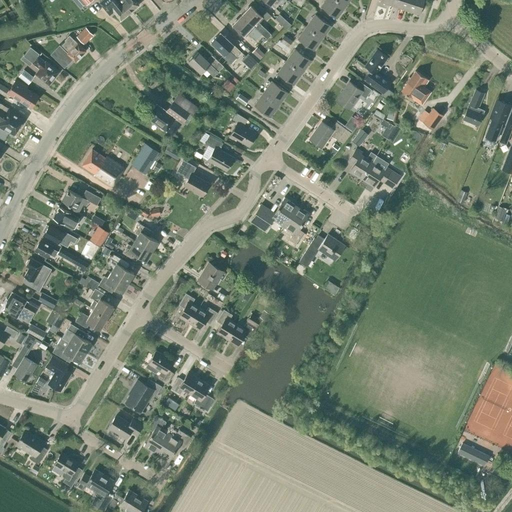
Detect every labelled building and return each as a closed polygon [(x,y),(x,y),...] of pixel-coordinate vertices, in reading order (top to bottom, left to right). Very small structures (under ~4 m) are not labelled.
[(101,0),(99,3),(109,15),(113,11),(120,20),(129,12),(119,0),(101,0)] [(119,0),(129,12),(138,5),(134,0),(119,0)] [(336,18),(345,6),(336,0),(324,0),(320,6),(336,18)] [(406,10),(409,0),(394,0),(393,6),(406,10)] [(409,0),(406,10),(419,15),(423,0),(409,0)] [(256,29),(261,33),(266,38),(270,34),(258,22),(262,17),(261,16),(261,15),(250,5),(248,6),(244,9),(245,10),(241,15),(256,29)] [(286,29),(290,24),(279,14),(274,18),(286,29)] [(306,26),(322,38),(331,26),(314,14),(306,26)] [(255,40),(261,33),(256,29),(241,15),(236,19),(236,18),(232,22),(233,23),(232,24),(243,35),(243,34),(245,36),(247,33),(255,40)] [(84,44),(93,35),(85,26),(76,36),(84,44)] [(313,50),(322,38),(306,26),(297,38),(313,50)] [(230,63),(241,52),(233,44),(220,32),(210,42),(223,54),(221,55),(230,63)] [(69,35),(64,40),(65,41),(60,46),(59,45),(50,54),(63,67),(72,59),(75,61),(85,51),(76,42),(69,35)] [(288,47),(292,41),(284,35),(279,41),(288,47)] [(23,55),(39,68),(35,73),(48,84),(58,71),(45,61),(37,55),(38,53),(30,46),(23,55)] [(259,59),(264,54),(256,47),(251,52),(259,59)] [(285,61),(302,72),(310,60),(294,48),(285,61)] [(388,100),(393,92),(386,87),(390,82),(376,72),(387,57),(376,49),(364,65),(370,69),(363,79),(382,92),(380,94),(388,100)] [(206,60),(197,51),(188,61),(200,73),(204,68),(213,76),(223,66),(211,55),(206,60)] [(255,65),(260,60),(250,51),(245,56),(255,65)] [(293,84),(302,72),(285,61),(277,73),(293,84)] [(28,84),(34,77),(23,69),(18,76),(28,84)] [(423,87),(428,79),(415,70),(401,90),(414,99),(421,103),(430,91),(423,87)] [(9,89),(7,93),(18,100),(30,107),(38,95),(26,88),(27,86),(16,78),(9,89)] [(228,91),(234,84),(227,79),(222,85),(228,91)] [(262,93),(278,104),(287,92),(271,81),(262,93)] [(371,90),(359,81),(355,86),(349,81),(335,100),(348,109),(359,94),(365,98),(371,90)] [(477,125),(482,113),(483,110),(477,108),(484,93),(475,89),(462,118),(477,125)] [(156,104),(146,117),(159,126),(159,128),(162,130),(164,129),(166,131),(166,130),(172,135),(182,122),(186,125),(193,115),(192,114),(197,107),(178,93),(165,111),(156,104)] [(235,98),(238,101),(245,105),(249,100),(239,93),(235,98)] [(270,117),(278,104),(262,93),(254,105),(270,117)] [(504,123),(511,105),(498,100),(484,136),(495,140),(502,123),(504,123)] [(0,120),(1,121),(0,122),(0,126),(4,129),(4,128),(14,134),(23,119),(18,116),(19,115),(0,103),(0,120)] [(511,127),(511,107),(501,134),(507,136),(510,127),(511,127)] [(392,120),(395,110),(389,108),(386,118),(392,120)] [(424,121),(433,128),(443,116),(434,109),(424,121)] [(248,146),(255,133),(243,126),(246,119),(236,113),(232,120),(237,122),(230,135),(248,146)] [(352,130),(359,121),(354,118),(348,127),(352,130)] [(331,128),(321,121),(309,138),(321,147),(330,134),(343,143),(351,132),(336,122),(331,128)] [(387,138),(394,126),(391,124),(389,128),(386,126),(381,134),(387,138)] [(361,128),(351,140),(359,146),(368,134),(361,128)] [(225,170),(233,157),(219,149),(222,143),(208,135),(206,138),(210,140),(208,143),(214,147),(207,160),(211,162),(225,170)] [(144,173),(159,152),(144,142),(130,163),(144,173)] [(511,173),(511,169),(511,143),(510,149),(509,148),(501,169),(511,173)] [(177,160),(181,154),(168,146),(164,152),(177,160)] [(372,161),(372,162),(376,155),(370,151),(366,158),(360,154),(362,152),(356,148),(348,160),(354,163),(349,171),(361,178),(372,161)] [(105,157),(91,149),(81,164),(94,173),(93,175),(111,186),(124,167),(106,156),(105,157)] [(405,164),(411,156),(404,151),(398,160),(405,164)] [(202,195),(209,183),(192,174),(195,167),(182,159),(176,171),(187,178),(183,185),(202,195)] [(157,171),(161,164),(156,161),(152,168),(157,171)] [(383,169),(372,162),(372,161),(361,178),(373,186),(378,178),(383,182),(391,170),(385,166),(383,169)] [(81,196),(68,189),(61,200),(71,206),(70,208),(77,212),(82,204),(85,205),(88,200),(96,205),(100,198),(85,190),(81,196)] [(463,203),(467,192),(460,189),(456,200),(463,203)] [(284,198),(274,212),(261,204),(253,215),(268,225),(272,219),(283,226),(296,206),(284,198)] [(502,220),(507,209),(498,205),(494,217),(502,220)] [(53,215),(52,217),(63,223),(62,224),(71,229),(78,217),(71,213),(58,206),(55,211),(54,211),(52,215),(53,215)] [(296,206),(283,226),(293,232),(289,239),(295,243),(303,232),(298,228),(308,213),(296,206)] [(150,209),(151,217),(160,215),(159,208),(150,209)] [(95,213),(93,218),(103,222),(105,217),(95,213)] [(151,227),(153,222),(144,216),(141,221),(151,227)] [(134,240),(151,250),(157,241),(147,235),(150,230),(139,223),(134,232),(138,234),(134,240)] [(46,224),(42,231),(44,232),(43,234),(58,242),(58,241),(64,245),(68,238),(70,240),(74,242),(76,238),(64,231),(57,227),(56,228),(48,224),(48,225),(46,224)] [(98,244),(106,231),(97,226),(89,238),(98,244)] [(306,266),(318,248),(334,259),(344,244),(327,233),(324,239),(317,234),(315,238),(314,237),(298,260),(306,266)] [(108,235),(103,243),(111,248),(113,243),(109,241),(112,237),(108,235)] [(54,257),(57,251),(51,248),(53,246),(40,239),(34,250),(46,257),(48,254),(54,257)] [(146,260),(151,250),(134,240),(131,246),(127,243),(122,252),(132,259),(135,253),(146,260)] [(85,246),(82,253),(92,257),(95,250),(85,246)] [(108,255),(111,250),(104,246),(101,251),(108,255)] [(72,262),(76,256),(63,249),(60,255),(72,262)] [(110,272),(127,282),(133,273),(123,267),(126,262),(113,254),(107,263),(114,266),(110,272)] [(39,290),(50,269),(30,257),(29,258),(27,259),(25,262),(26,264),(26,265),(28,267),(24,275),(25,276),(24,276),(24,277),(23,277),(23,278),(23,279),(23,280),(23,281),(24,281),(24,282),(25,283),(39,290)] [(212,288),(222,271),(208,262),(197,279),(212,288)] [(110,272),(107,278),(103,275),(99,283),(98,284),(108,291),(112,285),(122,291),(127,282),(110,272)] [(85,279),(81,276),(78,281),(87,286),(89,286),(94,289),(89,297),(93,299),(89,306),(93,309),(106,317),(113,306),(103,300),(106,295),(105,294),(106,292),(97,286),(88,281),(85,279)] [(88,281),(97,286),(98,284),(99,283),(90,278),(88,281)] [(22,305),(26,300),(11,291),(5,302),(3,303),(2,306),(2,307),(2,309),(16,317),(17,316),(28,322),(34,312),(22,305)] [(53,308),(57,300),(42,292),(38,299),(53,308)] [(223,301),(226,296),(219,292),(216,297),(223,301)] [(189,322),(198,307),(191,303),(194,298),(185,293),(178,304),(183,307),(179,315),(189,322)] [(37,307),(40,301),(31,296),(28,302),(37,307)] [(198,307),(189,322),(200,328),(205,320),(210,323),(217,312),(208,306),(205,312),(198,307)] [(99,329),(106,317),(93,309),(88,316),(80,311),(75,321),(86,327),(89,322),(99,329)] [(227,338),(236,323),(229,319),(232,314),(223,309),(216,320),(221,323),(216,331),(227,338)] [(269,313),(264,309),(259,316),(265,320),(269,313)] [(236,323),(227,338),(238,344),(244,334),(249,337),(260,319),(251,314),(243,328),(236,323)] [(41,340),(46,332),(30,323),(25,332),(41,340)] [(84,331),(70,323),(61,337),(85,352),(86,351),(88,352),(92,345),(90,344),(91,343),(81,337),(84,331)] [(54,333),(57,327),(52,324),(49,329),(54,333)] [(3,331),(0,329),(0,346),(7,334),(14,338),(17,331),(7,325),(3,331)] [(21,343),(26,335),(19,332),(15,339),(21,343)] [(80,361),(85,352),(61,337),(60,337),(52,351),(56,354),(66,360),(69,355),(80,361)] [(44,348),(47,343),(42,340),(39,345),(44,348)] [(26,381),(36,364),(25,356),(30,348),(24,344),(15,359),(21,362),(13,373),(26,381)] [(167,383),(173,373),(168,370),(173,361),(155,350),(147,363),(162,371),(158,378),(167,383)] [(60,390),(70,373),(63,369),(67,363),(52,355),(45,366),(54,372),(48,383),(60,390)] [(3,358),(0,363),(6,366),(9,361),(3,358)] [(190,392),(198,378),(188,372),(183,380),(178,377),(171,388),(180,393),(183,388),(190,392)] [(161,386),(148,378),(144,384),(137,380),(132,388),(133,389),(125,402),(140,411),(151,392),(155,395),(161,386)] [(198,378),(190,392),(196,396),(193,402),(207,410),(214,399),(204,393),(209,385),(198,378)] [(129,423),(116,415),(108,427),(125,438),(130,431),(136,435),(142,424),(132,418),(129,423)] [(156,453),(168,432),(161,428),(166,421),(155,415),(148,427),(153,430),(144,445),(156,453)] [(0,453),(4,446),(3,445),(11,432),(5,428),(0,424),(0,453)] [(168,432),(156,453),(168,460),(177,445),(182,448),(190,436),(178,429),(174,436),(168,432)] [(35,437),(24,430),(16,444),(32,454),(30,459),(38,464),(47,449),(41,445),(43,441),(36,436),(35,437)] [(458,452),(484,465),(488,456),(462,443),(458,452)] [(71,486),(73,483),(81,469),(76,466),(78,462),(61,452),(54,464),(64,470),(62,474),(62,476),(65,477),(63,481),(71,486)] [(113,480),(94,468),(89,477),(83,473),(76,485),(82,489),(85,485),(98,492),(92,502),(103,509),(111,496),(105,492),(113,480)] [(61,483),(57,490),(64,494),(68,487),(61,483)] [(139,511),(147,500),(128,489),(119,505),(130,511),(139,511)] [(112,508),(117,500),(113,498),(108,505),(112,508)]
